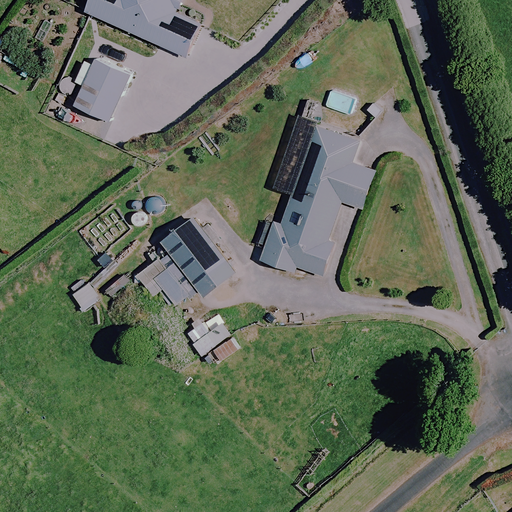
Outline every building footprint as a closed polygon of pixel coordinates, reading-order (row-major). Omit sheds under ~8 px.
[(179,13),(181,8),(184,9),(188,0),(96,0),(91,12),(190,58),(205,25),(179,13)] [(102,59),(100,63),(90,59),(80,82),(89,86),(80,106),(114,122),(135,74),(102,59)] [(285,224),(279,222),(273,220),(264,246),(270,248),(265,261),(302,274),(300,279),(323,287),(338,243),(332,241),(345,202),(366,210),(380,171),(356,163),(363,142),(320,126),(318,132),(305,128),(291,168),(303,172),(293,203),(285,200),(279,215),(288,217),(285,224)] [(240,273),(199,218),(166,243),(174,254),(142,278),(156,297),(167,289),(180,307),(202,290),(208,298),(240,273)] [(102,299),(93,285),(76,296),(86,309),(102,299)] [(243,348),(235,338),(217,352),(226,362),(243,348)]
